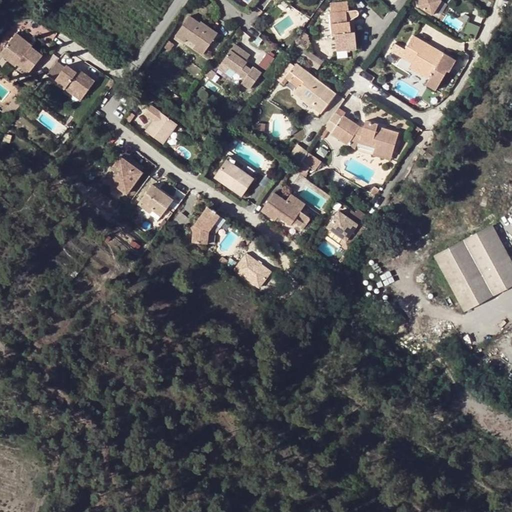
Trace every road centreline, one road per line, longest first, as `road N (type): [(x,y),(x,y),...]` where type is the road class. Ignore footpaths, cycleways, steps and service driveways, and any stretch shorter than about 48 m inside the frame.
road 1 (residential): [(180,0),(114,95),(112,119),(250,220)]
road 2 (residential): [(331,73),(432,120),(470,70),(498,0)]
